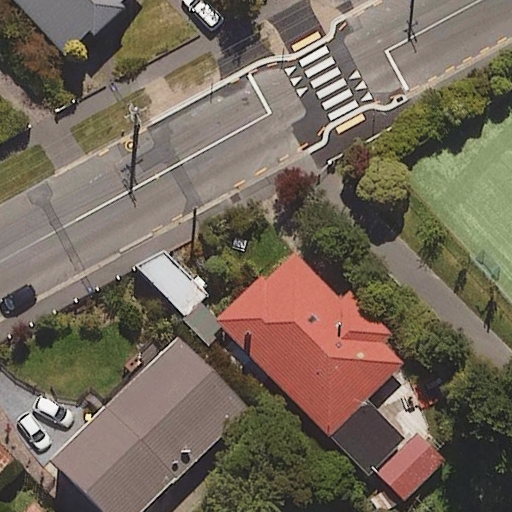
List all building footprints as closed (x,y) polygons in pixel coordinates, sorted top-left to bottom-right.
[(145,0),(12,0),(75,66),(145,0)] [(345,284),(335,293),(297,255),(223,327),(372,480),(407,446),(367,404),(406,366),(387,347),(397,337),(345,284)] [(147,279),(187,318),(209,296),(169,257),(147,279)] [(57,469),(100,511),(152,511),(251,413),(181,343),(57,469)] [(447,465),(421,438),(381,478),(407,504),(447,465)]
